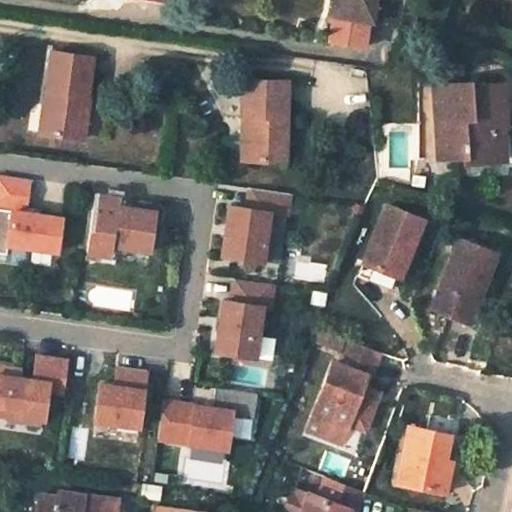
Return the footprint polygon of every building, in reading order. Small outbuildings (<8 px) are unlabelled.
[(401,12),(403,0),(333,0),(332,12),(369,19),(369,22),(414,29),(416,14),(401,12)] [(369,19),(332,12),(327,43),(365,49),(369,22),(369,19)] [(91,57),(51,51),(39,131),(82,138),(88,95),(86,94),(91,57)] [(286,81),(242,80),(241,116),(242,116),(241,159),(284,161),(286,81)] [(469,83),(432,85),(437,158),(464,156),(464,162),(491,160),(489,129),(504,128),(502,83),(483,84),(484,88),(469,89),(469,83)] [(506,160),(504,128),(489,129),(491,160),(506,160)] [(24,213),(29,179),(0,175),(0,252),(5,253),(6,244),(56,252),(61,218),(24,213)] [(217,197),(240,200),(242,186),(219,184),(217,197)] [(249,187),(246,208),(229,205),(222,255),(263,261),(270,211),(286,213),(289,193),(249,187)] [(109,255),(111,244),(149,250),(155,211),(116,205),(118,198),(94,194),(86,251),(109,255)] [(383,203),(361,263),(397,278),(420,219),(383,203)] [(478,296),(495,255),(458,239),(431,309),(465,324),(476,295),(478,296)] [(233,278),(230,300),(223,299),(215,352),(255,357),(262,305),(269,306),(273,283),(233,278)] [(330,362),(310,417),(319,420),(315,433),(340,443),(347,423),(363,429),(374,400),(358,395),(361,384),(364,387),(378,351),(347,340),(337,366),(330,362)] [(4,373),(0,372),(0,421),(42,428),(46,399),(62,401),(67,366),(35,362),(32,386),(18,384),(2,382),(4,373)] [(2,382),(18,384),(19,375),(4,373),(2,382)] [(114,378),(111,397),(96,395),(91,433),(136,439),(144,382),(114,378)] [(377,391),(364,387),(361,384),(358,395),(374,400),(377,391)] [(214,388),(212,407),(162,400),(157,438),(187,442),(187,440),(225,445),(227,432),(229,414),(251,417),(252,417),(255,394),(214,388)] [(229,414),(227,432),(248,436),(251,417),(229,414)] [(310,417),(305,429),(315,433),(319,420),(310,417)] [(405,422),(393,480),(427,487),(435,455),(443,458),(447,433),(405,422)] [(441,490),(447,459),(443,458),(435,455),(427,487),(441,490)] [(345,511),(347,507),(354,510),(361,490),(325,476),(316,496),(307,492),(299,511),(345,511)] [(113,511),(115,501),(58,493),(57,498),(38,495),(35,511),(113,511)]
